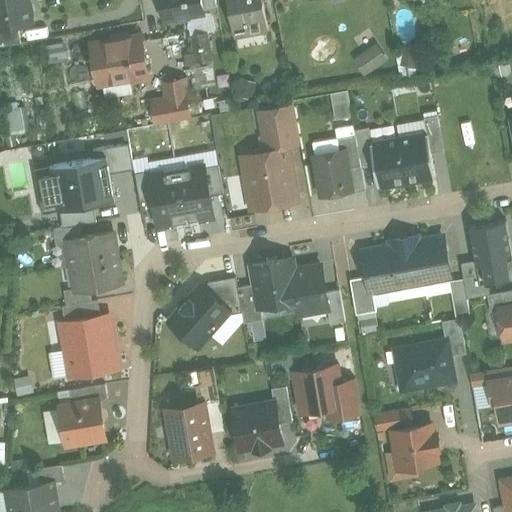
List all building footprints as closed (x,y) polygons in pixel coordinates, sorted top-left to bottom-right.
[(29,0),(0,0),(0,25),(19,22),(33,20),(29,0)] [(202,0),(162,0),(166,18),(204,12),(202,0)] [(228,0),(235,34),(269,28),(264,0),(228,0)] [(19,22),(0,25),(0,44),(23,41),(19,22)] [(209,30),(194,32),(199,59),(214,56),(209,30)] [(141,34),(94,42),(101,82),(134,76),(135,79),(149,76),(141,34)] [(377,45),(358,58),(366,71),(386,58),(377,45)] [(185,77),(165,80),(168,96),(152,99),(157,122),(192,116),(185,77)] [(331,117),(344,116),(342,91),(329,91),(331,117)] [(295,104),(273,108),(277,128),(279,142),(281,141),(301,138),(295,104)] [(3,108),(5,132),(21,130),(19,106),(3,108)] [(439,113),(425,116),(427,128),(441,125),(439,113)] [(441,125),(427,128),(428,132),(429,131),(432,151),(445,149),(441,125)] [(370,126),(356,128),(357,133),(362,164),(375,161),(372,142),(373,141),(370,126)] [(277,128),(262,131),(266,150),(247,154),(251,173),(247,173),(253,207),(298,198),(289,146),(282,147),(281,141),(279,142),(277,128)] [(428,132),(400,137),(408,179),(437,174),(432,151),(429,131),(428,132)] [(357,133),(338,136),(341,151),(346,150),(349,167),(362,165),(362,164),(357,133)] [(373,141),(372,142),(375,161),(379,184),(408,179),(400,137),(373,141)] [(94,148),(95,156),(108,154),(111,172),(135,167),(130,141),(94,148)] [(341,151),(316,155),(323,194),(353,189),(349,167),(346,150),(341,151)] [(94,203),(94,206),(117,202),(111,172),(108,154),(95,156),(50,165),(58,209),(60,209),(94,203)] [(205,165),(211,194),(224,192),(219,163),(205,165)] [(151,173),(150,173),(154,199),(159,224),(214,214),(211,194),(205,165),(205,164),(151,173)] [(150,173),(151,173),(150,169),(135,171),(140,201),(154,199),(150,173)] [(94,203),(60,209),(63,226),(80,223),(97,220),(94,206),(94,203)] [(470,226),(480,283),(489,281),(511,277),(511,252),(506,219),(470,226)] [(63,226),(55,227),(57,242),(69,240),(69,237),(83,235),(80,223),(63,226)] [(83,235),(69,237),(69,240),(73,263),(119,255),(114,230),(83,235)] [(419,234),(392,240),(392,244),(365,249),(369,274),(372,286),(374,286),(388,283),(424,276),(425,280),(451,275),(444,234),(420,238),(419,234)] [(119,255),(73,263),(77,286),(78,289),(91,286),(123,281),(119,255)] [(293,257),(253,264),(256,283),(260,305),(262,305),(299,298),(300,298),(294,269),(295,269),(293,257)] [(295,269),(294,269),(300,298),(299,298),(301,311),(329,306),(330,306),(327,290),(323,264),(295,269)] [(369,274),(352,278),(358,312),(378,309),(377,305),(374,286),(372,286),(369,274)] [(209,280),(204,286),(229,311),(231,313),(243,311),(239,286),(236,275),(209,280)] [(464,278),(450,281),(456,318),(460,317),(471,315),(468,297),(466,286),(464,278)] [(489,281),(480,283),(466,286),(468,297),(489,293),(491,293),(489,281)] [(256,283),(239,286),(243,311),(245,321),(264,318),(262,305),(260,305),(256,283)] [(388,283),(374,286),(377,305),(389,303),(392,300),(388,283)] [(202,284),(170,319),(198,345),(229,311),(204,286),(202,284)] [(91,286),(78,289),(77,286),(66,288),(68,303),(94,299),(91,286)] [(341,288),(327,290),(330,306),(329,306),(332,322),(347,319),(341,288)] [(511,288),(491,293),(489,293),(492,309),(500,308),(503,308),(503,307),(511,304),(511,288)] [(68,303),(64,304),(66,319),(89,315),(89,316),(102,314),(99,298),(94,299),(68,303)] [(511,304),(503,307),(503,308),(508,336),(511,335),(511,304)] [(102,314),(89,316),(89,315),(66,319),(71,347),(67,348),(72,375),(119,366),(110,312),(102,314)] [(447,339),(450,355),(467,353),(460,317),(456,318),(444,320),(447,339)] [(396,348),(403,388),(454,378),(450,355),(447,339),(396,348)] [(49,379),(61,377),(56,349),(44,351),(49,379)] [(337,363),(297,370),(304,409),(339,403),(344,402),(340,379),(337,363)] [(215,364),(198,367),(205,402),(221,399),(215,364)] [(500,367),(472,372),(474,385),(495,381),(495,379),(502,378),(500,367)] [(363,412),(357,376),(340,379),(344,402),(339,403),(342,415),(363,412)] [(511,376),(502,378),(495,379),(495,381),(502,418),(511,416),(511,376)] [(107,382),(71,388),(73,402),(100,397),(100,398),(109,397),(107,382)] [(288,384),(273,386),(276,400),(277,400),(281,422),(294,419),(288,384)] [(73,402),(62,404),(68,442),(107,436),(100,398),(100,397),(73,402)] [(276,400),(249,405),(250,410),(241,411),(237,418),(242,447),(284,439),(281,422),(277,400),(276,400)] [(205,402),(169,408),(177,455),(213,448),(205,402)] [(409,406),(375,412),(378,427),(413,421),(411,407),(409,408),(409,406)] [(432,422),(394,429),(401,466),(439,460),(437,448),(441,448),(438,432),(434,433),(432,422)] [(63,463),(38,467),(40,482),(54,480),(54,481),(66,479),(63,463)] [(511,511),(511,477),(503,479),(508,503),(509,511),(511,511)] [(40,482),(9,487),(12,511),(19,511),(59,505),(54,481),(54,480),(40,482)] [(472,503),(427,511),(426,511),(477,511),(477,506),(472,503)] [(509,511),(508,503),(495,506),(495,511),(509,511)]
